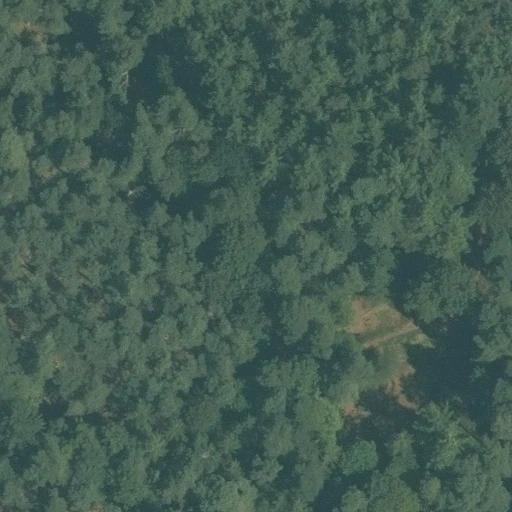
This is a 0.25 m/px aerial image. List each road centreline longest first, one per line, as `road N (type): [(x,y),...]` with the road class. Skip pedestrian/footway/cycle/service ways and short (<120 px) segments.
road 1 (track): [(511,196),(385,511)]
road 2 (track): [(297,378),(0,502)]
road 3 (track): [(511,289),(297,378)]
road 4 (track): [(363,511),(297,378)]
